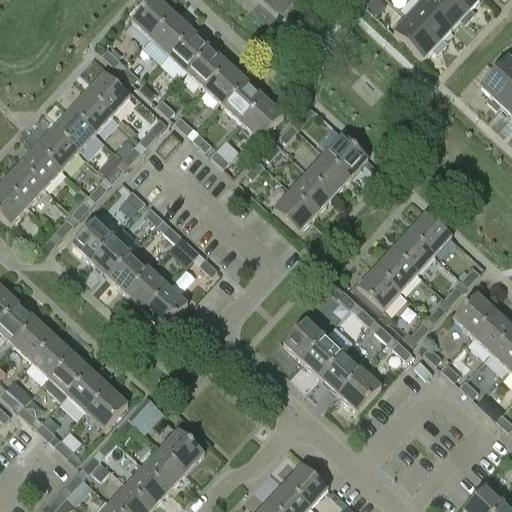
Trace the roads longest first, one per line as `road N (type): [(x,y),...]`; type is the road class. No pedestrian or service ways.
road 1 (unclassified): [(211,511),(242,477),(257,477),(307,420)]
road 2 (residential): [(408,511),(307,420)]
